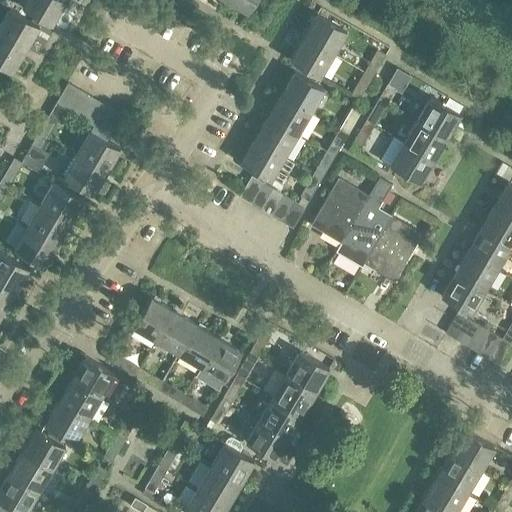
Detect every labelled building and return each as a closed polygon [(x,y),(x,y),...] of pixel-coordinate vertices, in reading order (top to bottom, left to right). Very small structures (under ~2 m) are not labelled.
[(51,25),(65,2),(62,0),(26,0),(22,8),(51,25)] [(225,0),(248,13),(255,0),(225,0)] [(0,25),(0,34),(26,49),(39,26),(10,9),(0,25)] [(304,38),(333,55),(347,31),(317,14),(304,38)] [(0,65),(8,70),(12,72),(26,49),(0,34),(0,65)] [(333,55),(304,38),(290,60),(319,78),(333,55)] [(377,50),(364,73),(373,78),(386,55),(377,50)] [(281,95),(310,112),(324,89),(295,72),(281,95)] [(373,78),(364,73),(351,95),(360,100),(373,78)] [(379,98),(388,103),(401,81),(393,76),(379,98)] [(68,83),(56,104),(67,111),(79,90),(68,83)] [(79,90),(67,111),(77,117),(90,96),(79,90)] [(268,118),(297,135),(310,112),(281,95),(268,118)] [(90,96),(77,117),(88,123),(100,102),(90,96)] [(431,97),(417,120),(447,138),(460,115),(431,97)] [(379,98),(366,121),(374,126),(388,103),(379,98)] [(100,102),(88,123),(98,129),(110,108),(100,102)] [(353,107),(340,130),(348,135),(361,112),(353,107)] [(110,108),(98,129),(109,135),(121,115),(110,108)] [(53,109),(39,132),(48,137),(61,114),(53,109)] [(297,135),(268,118),(254,141),(283,158),(297,135)] [(417,120),(404,143),(433,160),(447,138),(417,120)] [(353,143),(358,146),(361,148),(374,126),(366,121),(353,143)] [(348,135),(340,130),(327,152),(335,157),(348,135)] [(91,131),(77,155),(106,172),(120,149),(91,131)] [(34,159),(48,137),(39,132),(26,154),(34,159)] [(283,158),(254,141),(241,163),(270,180),(283,158)] [(390,166),(418,182),(420,183),(433,160),(404,143),(390,166)] [(327,152),(313,174),(322,179),(335,157),(327,152)] [(106,172),(77,155),(63,178),(93,195),(106,172)] [(14,159),(1,181),(9,186),(23,163),(14,159)] [(322,179),(313,174),(300,197),(309,202),(322,179)] [(240,197),(251,204),(263,183),(252,177),(240,197)] [(341,243),(367,201),(370,196),(338,178),(311,225),(341,243)] [(392,185),(380,178),(375,186),(387,193),(392,185)] [(1,181),(0,182),(0,201),(9,186),(1,181)] [(40,205),(70,222),(83,199),(54,181),(40,205)] [(263,183),(251,204),(261,210),(273,189),(263,183)] [(494,206),(511,216),(511,185),(508,183),(494,206)] [(273,189),(261,210),(271,216),(284,195),(273,189)] [(284,195),(271,216),(282,222),(294,201),(284,195)] [(294,201),(282,222),(293,229),(305,208),(294,201)] [(367,201),(341,243),(336,251),(362,267),(364,263),(392,216),(367,201)] [(40,205),(27,227),(57,244),(70,222),(40,205)] [(481,229),(510,246),(511,243),(511,216),(494,206),(481,229)] [(392,216),(364,263),(394,281),(422,234),(392,216)] [(57,244),(27,227),(14,250),(43,268),(57,244)] [(467,252),(497,269),(510,246),(481,229),(467,252)] [(0,251),(0,282),(15,291),(29,268),(0,251)] [(454,275),(483,292),(497,269),(467,252),(454,275)] [(483,292),(454,275),(441,297),(471,314),(483,292)] [(0,312),(2,314),(15,291),(0,282),(0,312)] [(150,298),(135,323),(133,327),(156,340),(173,311),(150,298)] [(196,325),(173,311),(156,340),(179,354),(196,325)] [(457,313),(454,318),(445,334),(456,340),(468,319),(457,313)] [(479,325),(468,319),(456,340),(467,346),(479,325)] [(219,338),(196,325),(179,354),(202,367),(219,338)] [(489,332),(479,325),(467,346),(477,352),(489,332)] [(263,331),(249,353),(258,358),(271,335),(263,331)] [(477,352),(487,358),(500,338),(489,332),(477,352)] [(241,351),(219,338),(202,367),(224,380),(241,351)] [(487,358),(499,365),(511,344),(500,338),(487,358)] [(287,374),(316,391),(329,368),(300,351),(287,374)] [(236,375),(245,380),(258,358),(249,353),(236,375)] [(118,355),(113,364),(135,377),(140,368),(118,355)] [(72,379),(101,397),(115,374),(85,356),(72,379)] [(163,382),(140,368),(135,377),(158,390),(163,382)] [(287,374),(273,396),(302,414),(316,391),(287,374)] [(236,375),(223,398),(232,403),(245,380),(236,375)] [(72,379),(58,402),(88,420),(101,397),(72,379)] [(185,395),(163,382),(158,390),(180,403),(185,395)] [(129,413),(138,418),(151,396),(143,391),(129,413)] [(180,403),(191,410),(203,416),(208,408),(185,395),(180,403)] [(289,437),(302,414),(273,396),(259,419),(289,437)] [(232,403),(223,398),(210,420),(218,425),(232,403)] [(88,420),(58,402),(45,425),(74,442),(88,420)] [(116,436),(125,441),(138,418),(129,413),(116,436)] [(275,460),(289,437),(259,419),(246,442),(275,460)] [(171,444),(180,449),(193,426),(185,421),(171,444)] [(36,429),(22,452),(51,469),(65,446),(36,429)] [(451,453),(480,470),(494,447),(464,430),(451,453)] [(103,458),(111,463),(125,441),(116,436),(103,458)] [(227,439),(225,443),(240,452),(242,448),(242,444),(240,441),(233,437),(230,438),(227,439)] [(225,443),(211,466),(240,483),(254,461),(225,443)] [(158,466),(167,471),(180,449),(171,444),(158,466)] [(38,492),(51,469),(22,452),(9,475),(38,492)] [(467,493),(480,470),(451,453),(437,476),(467,493)] [(85,489),(93,494),(107,471),(98,466),(85,489)] [(158,466),(145,489),(153,493),(167,471),(158,466)] [(227,506),(240,483),(211,466),(198,489),(227,506)] [(25,511),(38,492),(9,475),(0,489),(0,500),(19,511),(25,511)] [(446,511),(455,511),(467,493),(437,476),(424,499),(446,511)] [(511,489),(508,487),(494,509),(500,511),(503,511),(511,498),(511,489)] [(85,489),(72,511),(73,511),(82,511),(93,494),(85,489)] [(223,511),(227,506),(198,489),(184,511),(223,511)] [(143,511),(147,506),(138,500),(135,498),(130,506),(140,511),(143,511)] [(446,511),(424,499),(416,511),(446,511)]
